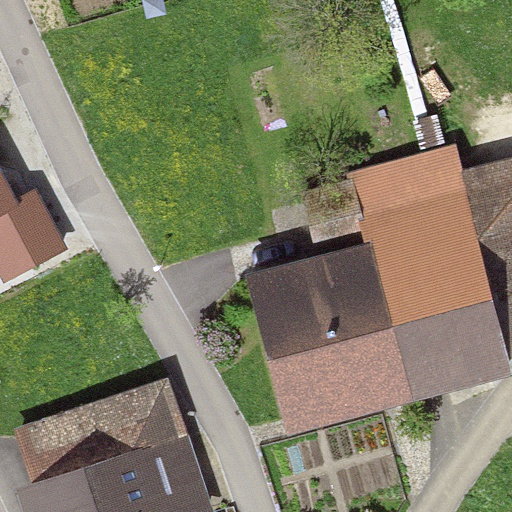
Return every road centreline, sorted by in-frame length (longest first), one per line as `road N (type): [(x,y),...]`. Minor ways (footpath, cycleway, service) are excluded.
road 1 (residential): [(8,0),(83,184),(204,389),(259,511)]
road 2 (residential): [(511,408),(438,511)]
